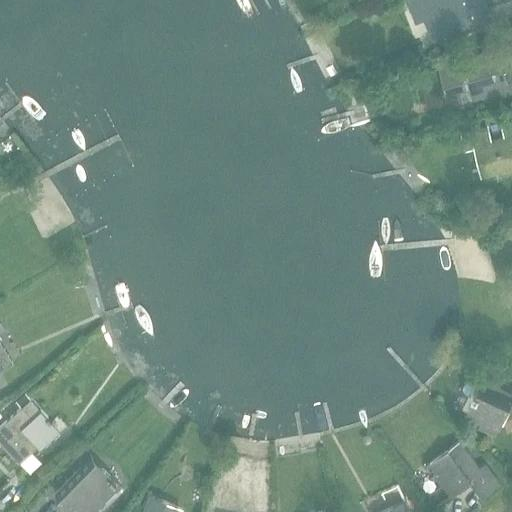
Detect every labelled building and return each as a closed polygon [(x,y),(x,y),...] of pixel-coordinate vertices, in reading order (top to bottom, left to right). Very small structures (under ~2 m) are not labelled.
[(484,0),(420,0),(418,1),(434,43),(479,25),(476,17),(489,12),(484,0)] [(511,43),(461,58),(441,64),(445,80),(465,74),(471,96),(501,88),(503,93),(511,90),(511,71),(503,74),(500,62),(511,58),(511,43)] [(511,123),(501,126),(503,134),(491,138),(488,125),(460,132),(464,149),(473,146),(480,174),(511,166),(511,123)] [(511,399),(511,389),(482,376),(466,410),(498,424),(509,399),(511,399)] [(38,445),(58,427),(31,397),(0,425),(0,441),(18,462),(37,445),(38,445)] [(481,497),(500,483),(493,474),(487,478),(459,440),(426,463),(449,495),(475,477),(479,484),(474,487),(481,497)] [(74,511),(86,511),(117,481),(95,461),(58,496),(74,511)] [(177,511),(180,508),(151,495),(143,511),(177,511)] [(377,511),(410,511),(405,499),(377,511)]
